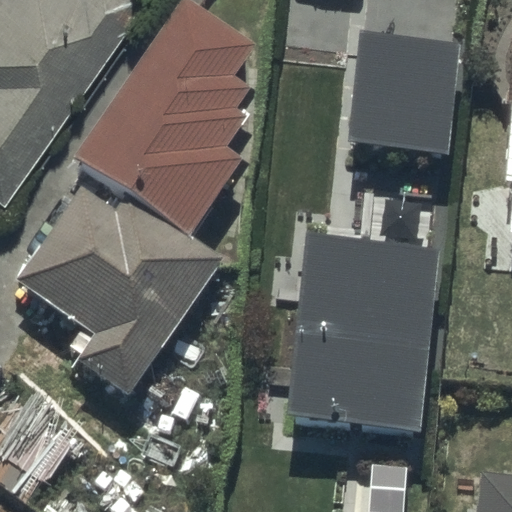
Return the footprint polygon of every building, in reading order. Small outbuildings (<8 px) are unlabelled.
[(0,0),(0,180),(8,187),(142,0),(0,0)] [(260,45),(193,0),(185,0),(81,162),(132,195),(120,214),(80,188),(19,282),(101,335),(83,363),(141,400),(232,259),(198,237),(249,159),(234,149),(254,119),(242,111),(256,90),(238,79),(260,45)] [(468,42),(371,31),(357,147),(454,159),(468,42)] [(446,249),(316,237),(299,425),(428,437),(446,249)] [(21,403),(0,432),(0,480),(30,504),(47,480),(51,483),(77,448),(38,419),(40,417),(21,403)] [(511,511),(511,476),(485,474),(481,511),(511,511)]
